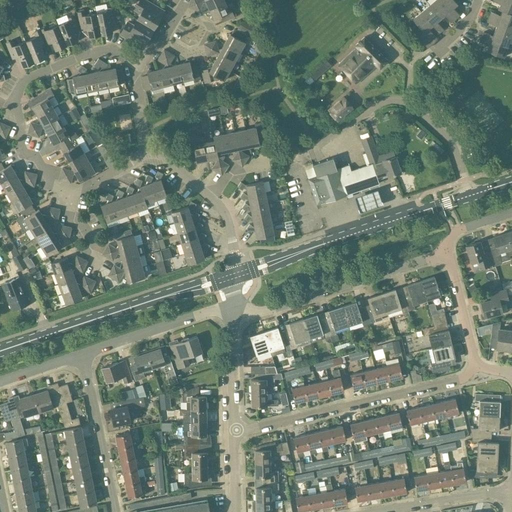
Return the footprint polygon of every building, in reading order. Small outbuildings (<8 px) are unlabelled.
[(141,13),(137,19),(153,29),(164,11),(145,0),(140,0),(135,10),(141,13)] [(190,0),(188,8),(194,9),(197,0),(190,0)] [(209,9),(225,2),(223,0),(197,0),(194,9),(200,11),(203,2),(207,4),(209,9)] [(451,22),(456,19),(439,0),(435,0),(429,5),(441,18),(445,14),(451,22)] [(439,0),(456,19),(460,15),(453,7),(457,4),(454,0),(439,0)] [(498,9),(502,11),(511,14),(511,2),(505,0),(491,0),(500,4),(498,9)] [(229,12),(225,2),(209,9),(212,15),(210,19),(213,20),(220,17),(223,22),(235,17),(232,11),(229,12)] [(429,5),(421,12),(432,25),(439,33),(443,29),(437,21),(441,18),(429,5)] [(96,13),(101,35),(112,32),(111,24),(117,23),(114,7),(107,8),(108,11),(96,13)] [(101,35),(96,13),(85,15),(84,11),(78,12),(81,29),(87,27),(89,37),(101,35)] [(491,12),(489,17),(511,25),(511,14),(502,11),(501,15),(491,12)] [(432,25),(421,12),(413,19),(417,24),(411,29),(428,48),(438,39),(428,28),(432,25)] [(69,20),(58,25),(67,45),(78,41),(74,32),(80,29),(74,15),(68,18),(69,20)] [(497,25),(495,30),(511,36),(511,33),(511,25),(489,17),(487,22),(497,25)] [(153,29),(137,19),(134,25),(128,22),(120,34),(143,47),(153,29)] [(239,27),(250,33),(253,27),(242,21),(239,27)] [(40,29),(46,44),(52,42),(56,50),(67,45),(58,25),(48,29),(47,27),(40,29)] [(36,37),(26,41),(34,61),(45,57),(41,47),(46,44),(40,29),(34,32),(36,37)] [(225,43),(240,52),(245,42),(243,41),(246,35),(234,29),(231,34),(229,33),(226,34),(227,38),(225,43)] [(483,32),(481,37),(507,47),(511,36),(495,30),(493,35),(483,32)] [(356,84),(377,65),(379,68),(387,60),(364,37),(356,45),(357,47),(339,64),(356,84)] [(511,48),(507,47),(481,37),(480,42),(489,45),(487,51),(503,57),(507,59),(511,48)] [(34,61),(26,41),(15,45),(13,40),(7,43),(13,58),(19,56),(23,66),(34,61)] [(205,50),(217,47),(215,41),(204,44),(205,50)] [(219,52),(235,61),(240,52),(225,43),(222,48),(218,50),(219,52)] [(214,62),(229,71),(235,61),(219,52),(218,50),(217,47),(205,50),(207,56),(216,53),(217,57),(214,62)] [(163,63),(169,52),(164,49),(158,60),(163,63)] [(183,81),(179,64),(173,66),(170,64),(174,56),(169,52),(163,63),(166,65),(168,66),(173,84),(183,81)] [(99,66),(103,61),(99,58),(94,64),(95,67),(98,69),(99,66)] [(179,64),(183,81),(193,78),(194,81),(200,79),(197,67),(191,68),(190,62),(187,59),(184,63),(179,64)] [(328,60),(311,74),(315,79),(332,64),(328,60)] [(99,66),(102,68),(100,71),(94,72),(98,89),(108,87),(105,70),(106,67),(108,64),(103,61),(99,66)] [(229,71),(214,62),(211,67),(201,70),(205,83),(211,81),(210,78),(213,78),(215,75),(224,80),(229,71)] [(98,89),(94,72),(88,73),(85,71),(87,69),(82,65),(78,71),(81,72),(83,74),(87,91),(98,89)] [(168,66),(166,65),(164,68),(158,70),(162,86),(173,84),(168,66)] [(105,70),(108,87),(119,85),(119,83),(124,82),(122,69),(116,70),(115,68),(109,69),(106,67),(105,70)] [(162,86),(158,70),(152,71),(149,69),(147,72),(148,75),(142,76),(145,89),(151,87),(153,94),(163,91),(162,86)] [(83,74),(81,72),(79,76),(73,77),(73,78),(67,79),(70,92),(76,91),(76,94),(87,91),(83,74)] [(35,111),(38,116),(53,107),(48,99),(54,96),(50,89),(29,101),(32,106),(31,110),(35,111)] [(128,92),(111,97),(114,105),(130,100),(128,92)] [(352,108),(343,97),(328,110),(337,121),(352,108)] [(208,108),(209,115),(228,112),(227,105),(208,108)] [(31,122),(29,128),(41,131),(42,128),(42,125),(58,117),(53,107),(38,116),(41,121),(39,125),(31,122)] [(123,130),(134,129),(132,113),(121,114),(123,130)] [(48,135),(63,126),(58,117),(42,125),(42,128),(45,129),(48,135)] [(245,130),(249,147),(254,145),(258,148),(260,145),(259,143),(265,142),(261,122),(255,123),(256,127),(245,130)] [(10,127),(5,124),(0,134),(0,135),(5,138),(10,127)] [(48,135),(51,140),(50,144),(53,144),(58,142),(61,147),(72,141),(76,138),(79,137),(75,131),(69,130),(66,125),(63,126),(48,135)] [(41,131),(29,128),(27,134),(33,136),(39,137),(41,131)] [(238,150),(241,151),(243,148),(249,147),(245,130),(235,132),(238,150)] [(232,160),(237,163),(244,153),(241,151),(238,150),(235,132),(224,134),(228,151),(233,150),(237,152),(232,160)] [(213,137),(214,141),(218,156),(218,159),(222,161),(224,157),(223,152),(228,151),(224,134),(213,137)] [(361,139),(369,160),(377,157),(378,157),(371,136),(361,139)] [(74,146),(72,141),(61,147),(64,152),(63,152),(62,155),(66,156),(69,161),(84,153),(79,143),(74,146)] [(217,172),(223,162),(222,161),(218,159),(218,156),(214,141),(204,143),(208,160),(213,159),(217,161),(212,169),(217,172)] [(208,160),(204,143),(193,145),(194,148),(188,150),(191,163),(197,161),(197,163),(200,165),(202,161),(208,160)] [(62,168),(60,174),(72,177),(73,174),(74,171),(90,162),(84,153),(69,161),(72,167),(71,170),(62,168)] [(249,156),(244,153),(237,163),(242,166),(249,156)] [(377,157),(369,160),(370,164),(372,164),(377,177),(388,173),(389,177),(401,173),(395,156),(388,159),(387,154),(378,157),(377,157)] [(379,183),(377,177),(372,164),(370,164),(351,171),(349,165),(337,169),(333,158),(313,164),(317,176),(308,179),(317,204),(325,201),(379,183)] [(0,180),(1,183),(16,174),(13,169),(14,165),(11,164),(4,168),(1,162),(0,163),(0,180)] [(74,171),(73,174),(77,175),(80,181),(95,172),(90,162),(74,171)] [(229,165),(223,162),(217,172),(222,175),(229,165)] [(16,174),(1,183),(7,192),(22,183),(25,184),(28,184),(31,173),(25,171),(23,180),(19,179),(16,174)] [(150,183),(156,199),(167,196),(161,179),(163,174),(158,171),(155,176),(158,178),(156,181),(150,183)] [(31,173),(28,184),(34,186),(37,174),(31,173)] [(72,177),(60,174),(59,180),(71,183),(72,177)] [(140,187),(140,188),(146,203),(156,199),(150,183),(153,177),(147,175),(145,180),(147,181),(146,185),(140,187)] [(137,178),(134,184),(140,186),(142,181),(137,178)] [(247,190),(248,196),(265,192),(263,181),(245,185),(241,182),(237,187),(242,190),(244,188),(247,190)] [(22,183),(7,192),(12,201),(27,193),(24,188),(25,184),(22,183)] [(137,211),(131,194),(134,189),(129,186),(126,191),(129,193),(127,196),(121,198),(127,214),(137,211)] [(355,193),(360,209),(382,201),(377,186),(355,193)] [(137,193),(131,194),(137,211),(148,207),(146,203),(140,188),(139,189),(137,193)] [(117,200),(111,202),(117,218),(127,214),(121,198),(124,192),(118,189),(116,195),(118,196),(117,200)] [(249,201),(250,206),(267,203),(265,192),(248,196),(243,192),(239,197),(244,201),(246,198),(249,201)] [(27,193),(12,201),(17,211),(20,210),(23,215),(34,208),(31,203),(33,202),(34,199),(30,198),(27,193)] [(117,218),(111,202),(111,201),(114,196),(108,193),(106,199),(108,200),(107,203),(101,206),(107,222),(117,218)] [(175,222),(191,217),(189,212),(191,208),(194,209),(196,204),(191,201),(188,206),(171,212),(175,222)] [(251,211),(253,217),(270,213),(267,203),(250,206),(245,203),(242,208),(247,211),(248,209),(251,211)] [(51,220),(54,208),(48,207),(46,215),(42,215),(39,209),(24,219),(30,228),(45,218),(48,219),(51,220)] [(54,208),(51,220),(57,221),(60,209),(54,208)] [(178,233),(194,227),(194,226),(193,222),(194,218),(197,220),(200,214),(194,212),(192,217),(191,217),(175,222),(178,233)] [(254,226),(255,227),(272,224),(270,213),(253,217),(252,217),(247,213),(244,218),(249,222),(250,219),(254,222),(254,226)] [(45,218),(30,228),(36,237),(50,228),(47,223),(48,219),(45,218)] [(285,227),(279,228),(281,236),(293,233),(291,219),(283,221),(285,227)] [(194,227),(178,233),(181,243),(198,238),(197,237),(196,232),(198,229),(200,230),(203,224),(197,222),(195,227),(194,226),(194,227)] [(274,235),(272,224),(255,227),(254,226),(254,227),(249,224),(246,229),(251,232),(252,230),(256,232),(257,238),(274,235)] [(63,238),(65,226),(59,225),(57,234),(53,233),(50,228),(36,237),(41,246),(57,237),(60,237),(63,238)] [(65,226),(63,238),(69,239),(71,227),(65,226)] [(150,240),(161,237),(159,228),(148,231),(150,240)] [(198,238),(181,243),(185,253),(201,248),(201,247),(199,242),(201,239),(204,240),(206,235),(201,232),(198,237),(197,237),(198,238)] [(511,254),(511,248),(507,233),(493,238),(496,249),(490,251),(495,265),(502,263),(501,261),(510,258),(509,255),(511,254)] [(108,244),(105,249),(116,255),(117,252),(119,250),(136,245),(134,235),(117,239),(118,245),(116,248),(108,244)] [(57,237),(41,246),(47,256),(62,246),(59,241),(60,237),(57,237)] [(153,240),(155,250),(165,248),(164,238),(153,240)] [(201,248),(185,253),(188,264),(204,258),(203,253),(204,249),(207,250),(210,245),(204,242),(201,248)] [(495,265),(490,251),(484,253),(480,242),(466,246),(474,272),(495,265)] [(119,250),(117,252),(121,255),(122,260),(139,256),(144,255),(141,244),(136,245),(119,250)] [(160,250),(164,259),(172,256),(169,247),(160,250)] [(116,255),(105,249),(102,254),(113,260),(116,255)] [(156,274),(164,273),(161,250),(153,251),(156,274)] [(13,258),(20,271),(27,267),(20,254),(13,258)] [(28,268),(34,264),(28,254),(22,257),(28,268)] [(73,264),(69,262),(67,257),(51,263),(55,273),(72,267),(74,268),(77,269),(82,258),(77,256),(73,264)] [(114,265),(111,270),(121,276),(123,273),(124,271),(142,266),(139,256),(122,260),(124,266),(122,269),(114,265)] [(82,258),(77,269),(83,272),(88,261),(82,258)] [(142,267),(142,266),(124,271),(123,273),(126,275),(128,281),(145,277),(144,276),(149,275),(147,266),(142,267)] [(72,267),(55,273),(58,283),(75,277),(73,272),(74,268),(72,267)] [(121,276),(111,270),(108,275),(118,281),(121,276)] [(75,277),(58,283),(62,293),(79,287),(82,288),(85,290),(90,279),(84,276),(80,284),(77,283),(75,277)] [(420,280),(426,300),(440,296),(434,276),(420,280)] [(29,303),(19,277),(2,284),(12,310),(29,303)] [(90,279),(85,290),(90,292),(95,281),(90,279)] [(511,279),(502,283),(503,288),(508,287),(510,294),(511,292),(511,279)] [(403,294),(408,311),(414,309),(413,304),(426,300),(420,280),(406,285),(408,292),(403,294)] [(79,287),(62,293),(66,304),(82,298),(80,292),(82,288),(79,287)] [(408,311),(403,294),(397,295),(395,288),(381,293),(387,313),(389,317),(408,311)] [(509,302),(506,290),(489,294),(491,299),(481,302),(485,316),(502,312),(500,304),(509,302)] [(387,313),(381,293),(367,298),(369,304),(363,306),(369,323),(382,319),(381,315),(387,313)] [(342,305),(348,325),(362,321),(363,325),(369,323),(363,306),(358,308),(355,301),(342,305)] [(348,325),(342,305),(328,310),(330,317),(324,319),(330,336),(336,334),(335,330),(348,325)] [(432,320),(445,317),(443,311),(430,314),(432,320)] [(330,336),(324,319),(319,320),(316,314),(302,318),(309,338),(316,336),(317,340),(330,336)] [(433,326),(446,323),(445,317),(432,320),(433,326)] [(291,329),(285,331),(291,349),(310,342),(309,338),(302,318),(289,323),(291,329)] [(511,350),(511,342),(511,330),(500,329),(500,322),(492,323),(490,337),(497,338),(496,348),(511,350)] [(431,348),(451,343),(446,323),(433,326),(422,329),(424,338),(428,337),(431,348)] [(291,349),(285,331),(279,333),(277,326),(263,331),(270,351),(283,346),(286,356),(292,354),(291,349)] [(270,351),(263,331),(250,335),(256,355),(270,351)] [(201,352),(196,336),(169,345),(177,368),(189,364),(186,357),(201,352)] [(382,344),(384,352),(394,349),(395,353),(401,352),(398,341),(392,342),(392,341),(382,344)] [(451,343),(431,348),(434,362),(430,363),(431,370),(449,366),(448,359),(455,358),(451,343)] [(384,352),(382,344),(372,347),(375,359),(385,356),(384,352)] [(147,353),(152,368),(161,365),(168,385),(177,382),(167,355),(162,357),(159,349),(147,353)] [(357,351),(359,358),(369,356),(367,349),(357,351)] [(359,358),(357,351),(348,354),(350,361),(359,358)] [(152,368),(147,353),(134,357),(136,366),(131,368),(135,379),(145,376),(143,371),(152,368)] [(332,358),(323,361),(325,368),(334,366),(332,358)] [(130,380),(124,360),(102,368),(106,381),(121,376),(123,383),(130,380)] [(325,368),(323,361),(314,364),(316,371),(325,368)] [(387,366),(390,380),(402,377),(399,363),(387,366)] [(299,368),(301,375),(311,372),(309,365),(299,368)] [(374,369),(378,383),(390,380),(387,366),(374,369)] [(301,375),(299,368),(290,371),(292,377),(301,375)] [(334,379),(328,380),(331,394),(343,391),(340,377),(339,369),(332,371),(334,379)] [(362,372),(366,385),(378,383),(374,369),(362,372)] [(366,385),(362,372),(350,375),(353,388),(366,385)] [(251,393),(266,393),(274,393),(274,379),(274,373),(266,373),(257,373),(257,380),(250,380),(251,393)] [(331,394),(328,380),(316,383),(319,396),(331,394)] [(319,396),(316,383),(304,386),(307,399),(319,396)] [(54,393),(58,406),(64,427),(80,424),(78,417),(71,419),(66,402),(72,400),(67,384),(58,387),(59,391),(54,393)] [(190,409),(205,408),(204,395),(198,396),(197,386),(182,391),(182,401),(190,401),(190,409)] [(307,399),(304,386),(292,389),(295,402),(307,399)] [(33,394),(38,411),(58,406),(54,393),(48,394),(47,390),(33,394)] [(159,393),(160,408),(170,408),(169,392),(159,393)] [(288,403),(285,392),(279,393),(282,405),(288,403)] [(266,393),(251,393),(251,406),(277,406),(277,400),(266,400),(266,393)] [(15,406),(19,417),(38,411),(33,394),(19,398),(20,403),(15,405),(15,406)] [(479,415),(499,416),(500,402),(493,401),(493,395),(475,394),(474,401),(479,401),(479,415)] [(127,408),(145,405),(143,396),(134,398),(121,400),(122,406),(110,409),(113,425),(129,421),(127,408)] [(443,401),(446,415),(459,412),(455,398),(443,401)] [(446,415),(443,401),(431,404),(434,418),(446,415)] [(19,417),(15,406),(10,407),(8,402),(0,403),(0,406),(4,421),(11,419),(14,431),(4,433),(5,439),(24,435),(19,417)] [(434,418),(431,404),(419,407),(422,421),(434,418)] [(422,421),(419,407),(407,410),(410,424),(422,421)] [(205,408),(190,409),(179,409),(179,414),(190,414),(190,422),(205,421),(205,408)] [(386,415),(390,429),(402,426),(399,412),(386,415)] [(390,429),(386,415),(374,418),(378,432),(378,436),(383,435),(382,431),(390,429)] [(499,416),(479,415),(478,429),(471,429),(472,435),(491,436),(491,431),(499,431),(499,416)] [(378,432),(374,418),(362,421),(365,435),(378,432)] [(183,443),(199,443),(199,435),(205,435),(205,421),(190,422),(182,422),(183,443)] [(365,435),(362,421),(350,424),(354,442),(366,439),(365,435)] [(330,429),(333,443),(345,440),(342,426),(330,429)] [(65,430),(68,442),(83,439),(80,427),(65,430)] [(333,443),(330,429),(318,432),(321,445),(322,451),(328,449),(327,444),(333,443)] [(155,441),(163,440),(162,431),(154,431),(155,441)] [(459,431),(450,433),(452,440),(461,439),(459,431)] [(321,445),(318,432),(305,435),(309,448),(310,454),(316,452),(314,447),(321,445)] [(118,448),(132,445),(129,433),(115,436),(118,448)] [(443,442),(452,440),(450,433),(441,435),(443,442)] [(309,448),(305,435),(293,438),(298,457),(304,455),(302,450),(309,448)] [(491,436),(472,435),(473,442),(477,442),(477,456),(497,457),(498,443),(491,443),(491,436)] [(426,438),(427,446),(436,444),(435,436),(426,438)] [(403,443),(394,445),(395,452),(412,449),(410,437),(402,439),(403,443)] [(427,446),(426,438),(417,440),(419,447),(427,446)] [(6,442),(8,454),(23,451),(21,439),(6,442)] [(68,442),(70,455),(85,452),(83,439),(68,442)] [(163,440),(155,441),(156,450),(164,450),(163,440)] [(255,463),(270,463),(274,463),(274,455),(282,455),(289,453),(286,441),(275,444),(275,442),(255,447),(255,450),(254,450),(255,463)] [(446,444),(447,451),(457,449),(455,442),(446,444)] [(191,465),(206,465),(206,452),(199,452),(199,443),(183,443),(175,444),(175,448),(183,447),(183,458),(191,457),(191,465)] [(447,451),(446,444),(437,446),(438,453),(447,451)] [(132,445),(118,448),(120,460),(134,457),(132,445)] [(386,454),(395,452),(394,445),(384,447),(386,454)] [(422,449),(423,456),(433,454),(431,447),(422,449)] [(370,450),(371,457),(380,455),(379,448),(370,450)] [(423,456),(422,449),(413,451),(414,458),(423,456)] [(361,451),(363,459),(371,457),(370,450),(361,451)] [(23,451),(8,454),(11,467),(26,464),(23,451)] [(354,460),(354,461),(361,459),(363,459),(361,451),(352,453),(354,460)] [(70,455),(73,468),(88,464),(85,452),(70,455)] [(161,452),(153,453),(154,462),(161,461),(161,452)] [(337,456),(339,464),(349,462),(347,454),(337,456)] [(387,456),(389,463),(398,461),(396,454),(387,456)] [(339,464),(337,456),(327,459),(329,466),(339,464)] [(389,463),(387,456),(378,458),(379,465),(389,463)] [(497,457),(477,456),(476,471),(470,470),(471,477),(489,478),(489,472),(497,472),(497,457)] [(134,457),(120,460),(123,472),(137,470),(134,457)] [(363,461),(365,468),(374,466),(372,459),(363,461)] [(451,470),(453,483),(466,481),(462,459),(456,460),(457,465),(450,466),(451,470)] [(312,462),(314,469),(323,467),(321,460),(312,462)] [(365,468),(363,461),(354,463),(355,470),(365,468)] [(314,469),(312,462),(303,464),(305,471),(314,469)] [(270,463),(255,463),(255,476),(262,476),(262,482),(278,482),(278,471),(270,471),(270,463)] [(438,472),(441,486),(453,483),(451,470),(450,466),(450,463),(444,464),(445,471),(438,472)] [(29,476),(26,464),(11,467),(13,479),(29,476)] [(73,468),(75,480),(91,477),(88,464),(73,468)] [(155,466),(155,475),(163,474),(162,465),(155,466)] [(206,465),(191,465),(192,473),(184,473),(184,487),(200,483),(200,478),(207,478),(206,465)] [(328,468),(330,475),(339,473),(338,466),(328,468)] [(330,475),(328,468),(319,470),(321,477),(330,475)] [(125,485),(145,480),(144,475),(138,476),(137,470),(123,472),(125,485)] [(304,473),(305,480),(315,479),(313,471),(304,473)] [(441,486),(438,472),(426,474),(429,488),(441,486)] [(305,480),(304,473),(295,475),(296,482),(305,480)] [(429,488),(426,474),(414,476),(416,490),(429,488)] [(29,476),(13,479),(16,492),(31,489),(29,476)] [(75,480),(78,493),(93,490),(91,477),(75,480)] [(164,486),(163,478),(156,478),(156,487),(164,486)] [(391,480),(394,494),(406,492),(404,478),(391,480)] [(145,480),(125,485),(128,497),(148,493),(145,480)] [(369,498),(367,484),(366,480),(360,481),(361,485),(354,487),(357,500),(369,498)] [(379,482),(381,496),(394,494),(391,480),(379,482)] [(278,482),(262,482),(262,487),(255,487),(255,501),(273,500),(273,493),(278,493),(278,482)] [(367,484),(369,498),(381,496),(379,482),(367,484)] [(335,504),(332,490),(331,483),(325,484),(326,491),(320,493),(322,506),(335,504)] [(332,490),(335,504),(347,502),(345,488),(332,490)] [(34,501),(31,489),(16,492),(19,505),(34,501)] [(93,490),(78,493),(81,506),(96,502),(93,490)] [(308,495),(310,509),(322,506),(320,493),(308,495)] [(310,509),(308,495),(295,497),(298,511),(310,509)] [(253,508),(256,508),(255,511),(281,511),(282,508),(274,508),(273,500),(255,501),(252,501),(253,508)] [(289,511),(292,511),(290,500),(284,501),(285,511),(289,511)] [(36,511),(34,501),(19,505),(20,511),(36,511)] [(209,511),(207,502),(147,511),(209,511)]
